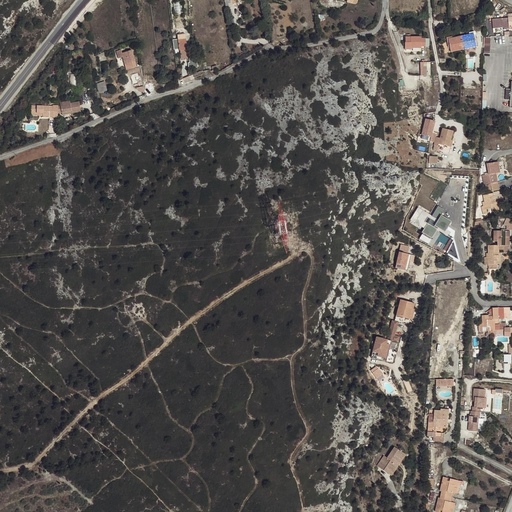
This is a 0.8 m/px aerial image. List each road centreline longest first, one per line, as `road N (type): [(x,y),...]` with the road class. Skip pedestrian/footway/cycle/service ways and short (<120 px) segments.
road 1 (residential): [(0,156),(263,50),(368,33),(380,23),(385,0)]
road 2 (track): [(296,247),(194,314),(24,465),(0,468)]
road 3 (secondary): [(0,105),(82,0)]
